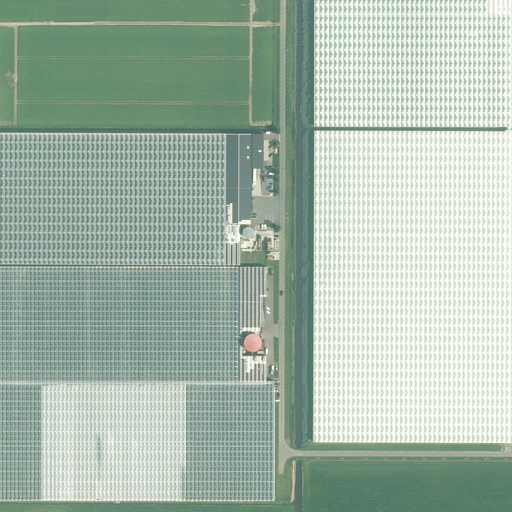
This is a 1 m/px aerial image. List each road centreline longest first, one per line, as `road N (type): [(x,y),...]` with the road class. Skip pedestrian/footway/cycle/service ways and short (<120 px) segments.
road 1 (unclassified): [(282,0),(281,453)]
road 2 (unclassified): [(281,453),(511,454)]
